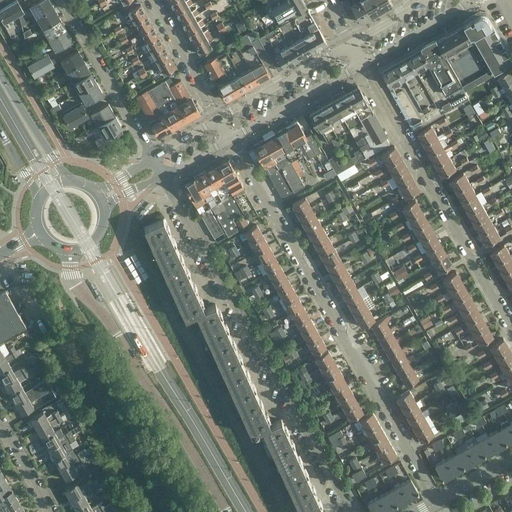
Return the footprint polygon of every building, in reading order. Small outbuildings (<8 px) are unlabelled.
[(17,0),(16,0),(0,9),(0,16),(3,22),(23,11),(17,0)] [(49,0),(40,0),(30,6),(36,17),(54,7),(49,0)] [(172,0),(169,2),(175,12),(188,5),(193,3),(190,0),(172,0)] [(277,0),(269,5),(274,13),(290,4),(295,12),(306,5),(302,0),(277,0)] [(353,0),(355,3),(351,5),(361,22),(392,5),(388,0),(353,0)] [(206,9),(212,6),(209,1),(203,4),(206,9)] [(140,5),(128,12),(131,18),(127,20),(129,25),(134,23),(146,15),(140,5)] [(175,12),(181,23),(194,15),(194,16),(199,13),(195,8),(191,11),(188,5),(175,12)] [(54,7),(36,17),(42,28),(60,18),(54,7)] [(311,15),(307,9),(293,17),(303,34),(312,50),(326,42),(317,26),(319,25),(313,14),(311,15)] [(212,20),(218,16),(216,11),(210,15),(212,20)] [(22,13),(18,15),(22,25),(27,22),(22,13)] [(152,26),(146,15),(134,23),(140,33),(152,26)] [(181,23),(187,33),(200,26),(205,24),(201,18),(197,21),(194,16),(194,15),(181,23)] [(479,16),(465,24),(437,40),(383,71),(413,122),(426,115),(429,121),(469,98),(464,90),(511,62),(511,58),(489,18),(488,17),(487,17),(487,16),(486,16),(485,15),(484,15),(483,15),(482,15),(481,15),(480,15),(479,16)] [(60,18),(42,28),(48,39),(66,29),(60,18)] [(116,34),(123,30),(120,25),(114,29),(116,34)] [(284,67),(291,63),(288,57),(295,53),(289,42),(279,25),(258,37),(272,62),(277,70),(284,67)] [(158,36),(152,26),(140,33),(146,43),(158,36)] [(187,33),(193,43),(210,34),(207,29),(203,31),(200,26),(187,33)] [(23,31),(24,37),(32,33),(29,28),(23,31)] [(72,40),(66,29),(48,39),(55,50),(72,40)] [(251,41),(246,33),(235,39),(250,66),(260,83),(273,75),(267,65),(272,62),(258,37),(251,41)] [(199,54),(212,47),(209,42),(213,39),(210,34),(193,43),(199,54)] [(309,52),(312,50),(303,34),(289,42),(295,53),(303,48),(301,45),(304,44),(309,52)] [(164,46),(158,36),(146,43),(149,49),(144,51),(147,56),(152,54),(164,46)] [(27,46),(23,38),(16,42),(20,50),(27,46)] [(226,44),(229,49),(227,50),(239,73),(248,87),(249,89),(260,83),(250,66),(235,39),(226,44)] [(153,67),(170,57),(164,46),(152,54),(155,59),(150,62),(153,67)] [(78,49),(60,60),(66,71),(84,61),(78,49)] [(239,73),(227,50),(216,56),(237,93),(240,92),(241,93),(243,92),(244,92),(246,91),(246,90),(249,89),(248,87),(239,73)] [(30,51),(23,55),(26,59),(33,56),(30,51)] [(47,53),(27,64),(34,76),(54,64),(53,64),(57,62),(54,57),(50,59),(47,53)] [(237,93),(216,56),(204,62),(212,76),(218,73),(223,82),(217,85),(226,100),(237,93)] [(164,74),(176,67),(170,57),(153,67),(156,71),(160,68),(164,74)] [(84,61),(66,71),(72,82),(90,72),(84,61)] [(511,70),(511,69),(498,76),(504,87),(511,82),(511,70)] [(79,93),(96,82),(90,72),(72,82),(79,93)] [(164,80),(188,120),(203,112),(196,101),(194,102),(190,96),(181,80),(174,84),(170,77),(164,80)] [(148,89),(171,130),(188,120),(164,80),(148,89)] [(103,94),(96,82),(79,93),(85,104),(103,94)] [(495,97),(501,94),(506,91),(510,97),(511,95),(511,82),(504,87),(499,89),(493,93),(495,97)] [(373,141),(378,150),(389,144),(386,138),(387,137),(363,94),(362,95),(357,86),(354,87),(353,90),(350,92),(347,91),(345,92),(360,119),(368,133),(373,141)] [(136,96),(149,120),(154,129),(153,130),(156,135),(157,134),(158,136),(159,136),(160,137),(167,133),(171,130),(148,89),(136,96)] [(361,148),(366,157),(378,150),(373,141),(368,133),(360,119),(345,92),(333,99),(349,128),(356,140),(361,148)] [(53,94),(46,97),(49,102),(55,98),(53,94)] [(321,106),(337,135),(349,128),(333,99),(321,106)] [(464,105),(468,114),(475,111),(471,102),(464,105)] [(53,112),(61,108),(58,103),(51,108),(53,112)] [(108,103),(90,113),(97,125),(115,115),(108,103)] [(82,104),(62,115),(69,126),(89,115),(82,104)] [(313,122),(324,143),(330,139),(335,147),(341,144),(336,136),(337,135),(321,106),(309,113),(314,122),(313,122)] [(121,126),(115,115),(97,125),(103,136),(121,126)] [(306,136),(296,120),(285,126),(295,143),(304,160),(321,151),(311,133),(306,136)] [(492,121),(486,125),(490,131),(496,128),(492,121)] [(418,132),(424,143),(438,136),(431,125),(418,132)] [(285,126),(275,132),(299,176),(304,173),(296,159),(302,156),(295,143),(285,126)] [(447,137),(453,133),(451,128),(444,132),(447,137)] [(485,129),(477,133),(481,140),(489,136),(485,129)] [(286,165),(294,179),(299,176),(275,132),(264,138),(281,168),(286,165)] [(424,143),(430,154),(444,147),(438,136),(424,143)] [(276,161),(273,156),(263,139),(252,145),(269,174),(280,168),(276,161)] [(459,144),(457,139),(450,143),(453,147),(459,144)] [(494,143),(486,147),(489,153),(498,149),(494,143)] [(394,146),(381,154),(387,165),(401,157),(394,146)] [(430,154),(436,165),(450,157),(444,147),(430,154)] [(354,164),(366,157),(361,148),(354,152),(355,155),(350,158),(354,164)] [(354,164),(350,158),(339,164),(334,156),(328,159),(333,168),(336,174),(337,173),(342,170),(354,164)] [(368,161),(370,165),(377,162),(374,157),(368,161)] [(407,168),(401,157),(387,165),(393,175),(407,168)] [(436,165),(443,176),(456,168),(450,157),(436,165)] [(460,160),(463,165),(469,161),(467,157),(460,160)] [(257,213),(242,187),(242,186),(243,185),(228,159),(217,165),(243,213),(244,215),(245,216),(246,219),(257,213)] [(342,170),(338,173),(342,180),(358,171),(357,169),(354,164),(342,170)] [(217,165),(214,167),(206,171),(233,219),(243,213),(217,165)] [(269,174),(271,179),(283,173),(281,168),(280,168),(269,174)] [(326,179),(336,174),(333,168),(323,174),(326,179)] [(380,168),(374,172),(377,176),(383,173),(380,168)] [(413,178),(407,168),(393,175),(399,186),(413,178)] [(195,178),(210,205),(228,236),(238,230),(234,222),(233,221),(233,219),(206,171),(195,178)] [(450,179),(457,190),(470,183),(464,172),(450,179)] [(274,184),(286,178),(283,173),(271,179),(274,184)] [(485,180),(483,176),(477,179),(479,184),(485,180)] [(195,178),(183,184),(199,211),(210,205),(195,178)] [(274,184),(277,188),(288,182),(286,178),(274,184)] [(399,186),(405,197),(419,189),(413,178),(399,186)] [(383,187),(389,184),(386,179),(380,182),(383,187)] [(358,181),(350,186),(353,190),(360,185),(358,181)] [(279,193),(291,187),(288,182),(277,188),(279,193)] [(457,190),(463,201),(476,194),(470,183),(457,190)] [(486,195),(492,191),(489,186),(483,190),(486,195)] [(293,191),(291,187),(279,193),(282,198),(293,191)] [(463,201),(469,212),(482,204),(476,194),(463,201)] [(291,204),(297,215),(311,207),(305,196),(291,204)] [(390,200),(392,204),(399,201),(396,196),(390,200)] [(492,205),(498,202),(495,197),(489,200),(492,205)] [(422,210),(415,199),(402,207),(408,218),(422,210)] [(349,204),(341,208),(343,210),(344,212),(345,214),(353,210),(349,203),(349,204)] [(469,212),(475,223),(488,215),(482,204),(469,212)] [(199,211),(199,212),(202,217),(213,210),(210,205),(199,211)] [(297,215),(303,225),(317,217),(311,207),(297,215)] [(504,213),(501,208),(495,211),(498,216),(504,213)] [(216,216),(213,210),(202,217),(205,222),(216,216)] [(336,214),(338,218),(345,214),(344,212),(343,210),(336,214)] [(428,221),(422,210),(408,218),(414,229),(428,221)] [(389,214),(391,219),(398,215),(395,211),(389,214)] [(340,222),(347,219),(345,214),(338,218),(340,222)] [(244,215),(233,221),(234,222),(238,230),(249,224),(246,219),(245,216),(244,215)] [(475,223),(481,233),(494,226),(488,215),(475,223)] [(216,216),(205,222),(208,227),(219,221),(216,216)] [(303,225),(309,235),(323,227),(317,217),(303,225)] [(185,318),(196,313),(204,309),(163,218),(143,227),(185,318)] [(222,226),(219,221),(208,227),(211,232),(222,226)] [(434,232),(428,221),(414,229),(420,239),(434,232)] [(395,225),(398,230),(404,226),(401,222),(395,225)] [(244,231),(250,242),(262,235),(257,224),(244,231)] [(225,231),(222,226),(211,232),(214,237),(225,231)] [(487,245),(501,237),(494,226),(481,233),(487,245)] [(309,235),(315,245),(328,237),(323,227),(309,235)] [(347,235),(350,239),(357,235),(354,230),(347,235)] [(404,241),(410,237),(407,232),(401,236),(404,241)] [(440,243),(434,232),(420,239),(426,250),(440,243)] [(385,233),(378,237),(383,245),(389,241),(385,233)] [(250,242),(256,252),(268,245),(262,235),(250,242)] [(357,235),(350,239),(352,243),(359,239),(357,235)] [(315,245),(320,255),(334,247),(328,237),(315,245)] [(237,249),(235,245),(234,243),(222,250),(225,256),(230,253),(237,249)] [(410,251),(416,248),(413,243),(407,247),(410,251)] [(426,250),(432,261),(446,253),(440,243),(426,250)] [(491,251),(497,262),(511,255),(504,243),(491,251)] [(256,252),(261,262),(274,255),(268,245),(256,252)] [(320,255),(326,265),(340,258),(334,247),(320,255)] [(359,255),(361,259),(368,255),(366,251),(359,255)] [(432,261),(439,272),(452,264),(446,253),(432,261)] [(416,262),(422,259),(420,254),(413,257),(416,262)] [(261,262),(267,272),(280,265),(274,255),(261,262)] [(363,263),(371,259),(368,255),(361,259),(363,263)] [(497,262),(503,273),(511,268),(511,256),(511,255),(497,262)] [(326,265),(332,276),(346,268),(340,258),(326,265)] [(267,272),(273,282),(286,275),(280,265),(267,272)] [(403,265),(394,270),(398,280),(408,274),(403,265)] [(332,276),(338,286),(352,278),(346,268),(332,276)] [(511,268),(503,273),(510,284),(511,282),(511,268)] [(426,279),(432,276),(429,271),(423,275),(426,279)] [(462,282),(456,271),(442,279),(449,290),(462,282)] [(273,282),(279,293),(281,291),(291,285),(286,275),(273,282)] [(375,284),(382,279),(380,275),(373,279),(375,284)] [(338,286),(344,296),(357,288),(352,278),(338,286)] [(438,287),(436,282),(429,286),(432,291),(438,287)] [(468,293),(462,282),(449,290),(455,300),(468,293)] [(284,297),(279,299),(282,304),(300,294),(294,284),(281,291),(284,297)] [(387,289),(389,291),(391,296),(399,291),(396,284),(387,289)] [(344,296),(349,306),(363,298),(357,288),(344,296)] [(0,340),(25,326),(7,294),(5,290),(1,292),(0,292),(0,340)] [(442,293),(436,297),(438,302),(445,298),(442,293)] [(474,304),(468,293),(455,300),(461,311),(474,304)] [(285,309),(289,307),(292,312),(305,304),(300,294),(282,304),(285,309)] [(349,306),(355,316),(369,308),(363,298),(349,306)] [(196,313),(250,431),(251,433),(262,428),(270,424),(215,304),(204,309),(196,313)] [(444,312),(451,309),(448,304),(442,308),(444,312)] [(481,314),(474,304),(461,311),(467,322),(481,314)] [(290,313),(296,323),(309,316),(303,306),(290,313)] [(361,327),(375,319),(369,308),(355,316),(361,327)] [(487,325),(481,314),(467,322),(473,333),(487,325)] [(391,318),(389,315),(371,325),(377,336),(389,328),(385,321),(391,318)] [(450,323),(457,320),(454,315),(448,318),(450,323)] [(296,323),(302,333),(314,326),(309,316),(296,323)] [(428,316),(420,320),(419,320),(424,328),(433,324),(428,316)] [(389,328),(377,336),(382,346),(401,336),(401,335),(395,338),(391,332),(397,328),(395,325),(389,328)] [(454,329),(456,334),(463,330),(460,325),(454,329)] [(487,325),(473,333),(479,344),(493,336),(487,325)] [(302,333),(308,343),(320,336),(314,326),(302,333)] [(314,354),(326,347),(320,336),(308,343),(314,354)] [(401,336),(382,346),(388,356),(401,349),(397,341),(402,339),(401,336)] [(490,346),(496,357),(509,349),(503,338),(490,346)] [(422,343),(421,343),(424,349),(430,346),(427,340),(422,343)] [(0,358),(4,356),(9,354),(16,350),(13,345),(7,349),(4,343),(0,345),(0,358)] [(464,347),(466,351),(473,347),(470,343),(464,347)] [(401,349),(388,356),(394,366),(412,356),(407,359),(403,352),(408,349),(406,346),(401,349)] [(314,357),(320,368),(334,360),(328,349),(314,357)] [(477,353),(479,358),(486,354),(483,349),(477,353)] [(511,361),(511,353),(509,349),(496,357),(502,368),(511,361)] [(18,355),(16,350),(9,354),(12,359),(18,355)] [(35,353),(27,357),(31,364),(39,360),(39,356),(38,354),(36,353),(35,353)] [(0,358),(0,372),(10,366),(4,356),(0,358)] [(412,356),(394,366),(400,377),(418,366),(412,369),(409,362),(414,359),(412,356)] [(320,368),(326,378),(340,370),(334,360),(320,368)] [(489,360),(483,364),(486,369),(492,365),(489,360)] [(511,376),(511,361),(502,368),(508,378),(511,376)] [(304,365),(296,369),(299,374),(301,374),(306,370),(307,370),(304,365)] [(0,372),(0,377),(3,384),(16,376),(27,370),(24,366),(13,371),(10,366),(0,372)] [(418,366),(400,377),(406,387),(419,380),(415,372),(420,369),(418,366)] [(3,384),(9,394),(22,387),(19,381),(30,375),(27,370),(16,376),(3,384)] [(302,379),(309,375),(306,370),(301,374),(299,374),(302,379)] [(326,378),(332,388),(346,380),(340,370),(326,378)] [(492,380),(498,376),(495,371),(489,375),(492,380)] [(311,379),(309,375),(302,379),(304,383),(311,379)] [(9,394),(15,404),(49,384),(46,379),(25,392),(22,387),(9,394)] [(332,388),(338,398),(351,391),(346,380),(332,388)] [(442,385),(440,381),(433,385),(436,389),(442,385)] [(49,384),(15,404),(21,414),(34,407),(30,401),(52,389),(49,384)] [(442,385),(436,389),(438,394),(445,390),(442,385)] [(499,392),(501,397),(508,393),(505,388),(499,392)] [(396,398),(402,409),(416,401),(409,390),(396,398)] [(338,398),(343,409),(357,401),(351,391),(338,398)] [(316,403),(323,399),(320,395),(313,399),(316,403)] [(62,397),(55,401),(58,405),(64,402),(62,397)] [(477,412),(488,406),(485,399),(474,406),(477,412)] [(343,409),(346,413),(349,419),(363,411),(357,401),(343,409)] [(402,409),(408,419),(422,411),(416,401),(402,409)] [(445,406),(448,411),(455,407),(454,407),(452,402),(445,406)] [(455,407),(448,411),(451,416),(461,410),(464,415),(469,413),(463,402),(454,407),(455,407)] [(504,403),(500,406),(503,413),(508,410),(504,403)] [(500,406),(495,409),(498,415),(503,413),(500,406)] [(30,418),(36,429),(49,421),(61,414),(58,410),(46,417),(43,411),(30,418)] [(322,415),(325,419),(332,415),(329,411),(322,415)] [(359,419),(363,426),(360,428),(362,432),(378,422),(372,411),(359,419)] [(425,417),(422,411),(408,419),(414,430),(431,420),(428,415),(425,417)] [(461,413),(454,417),(457,422),(464,418),(461,413)] [(36,429),(42,439),(55,431),(52,426),(64,419),(61,414),(49,421),(36,429)] [(332,415),(325,419),(327,424),(334,419),(332,415)] [(483,415),(478,418),(482,425),(486,422),(483,415)] [(482,425),(478,418),(473,421),(477,427),(482,425)] [(262,428),(300,511),(318,511),(323,510),(281,420),(270,424),(262,428)] [(434,425),(431,420),(414,430),(420,441),(434,433),(431,427),(434,425)] [(498,429),(506,442),(511,439),(511,428),(509,423),(508,420),(501,424),(503,426),(498,429)] [(367,434),(371,441),(384,433),(378,422),(362,432),(364,436),(367,434)] [(457,430),(460,437),(465,434),(461,428),(457,430)] [(486,432),(488,435),(495,448),(506,442),(498,429),(494,432),(492,429),(486,432)] [(42,439),(48,449),(60,441),(71,435),(69,430),(63,433),(63,434),(58,437),(55,431),(42,439)] [(460,437),(457,430),(452,433),(456,439),(460,437)] [(371,441),(377,451),(391,443),(384,433),(371,441)] [(48,449),(53,459),(66,452),(63,446),(75,439),(73,434),(71,435),(60,441),(48,449)] [(477,441),(485,454),(495,448),(488,435),(477,441)] [(336,440),(339,444),(346,440),(344,436),(336,440)] [(349,445),(346,440),(339,444),(342,449),(349,445)] [(467,447),(474,460),(485,454),(477,441),(467,447)] [(391,443),(377,451),(383,462),(397,454),(391,443)] [(66,452),(53,459),(59,469),(82,455),(91,450),(89,446),(69,457),(66,452)] [(456,453),(464,466),(474,460),(467,447),(456,453)] [(92,451),(86,454),(89,461),(95,457),(92,451)] [(446,459),(453,472),(464,466),(456,453),(446,459)] [(72,462),(59,469),(65,479),(78,472),(74,466),(85,459),(82,455),(72,462)] [(349,461),(351,466),(358,462),(355,458),(349,461)] [(453,472),(446,459),(435,465),(442,478),(453,472)] [(354,470),(361,467),(358,462),(351,466),(354,470)] [(352,474),(353,477),(355,481),(366,475),(362,468),(352,474)] [(390,477),(390,476),(394,474),(390,468),(386,470),(390,477)] [(4,476),(0,478),(0,492),(1,491),(9,487),(7,484),(8,483),(4,476)] [(373,477),(368,480),(372,486),(377,484),(373,477)] [(64,489),(70,500),(82,492),(93,486),(97,484),(98,483),(96,479),(80,488),(76,482),(64,489)] [(400,485),(407,498),(419,492),(410,479),(400,485)] [(372,486),(368,480),(364,482),(367,489),(372,486)] [(389,491),(397,504),(407,498),(400,485),(389,491)] [(70,500),(76,510),(88,502),(85,497),(96,491),(93,486),(82,492),(70,500)] [(9,487),(1,491),(0,492),(0,501),(2,505),(16,497),(12,490),(11,490),(9,487)] [(378,497),(386,510),(397,504),(389,491),(378,497)] [(0,511),(12,511),(13,511),(21,507),(19,504),(20,504),(16,497),(2,505),(0,505),(0,507),(2,511),(0,511)] [(382,511),(386,510),(378,497),(367,503),(372,511),(382,511)] [(76,510),(76,511),(94,511),(105,506),(102,501),(91,508),(88,502),(76,510)]
